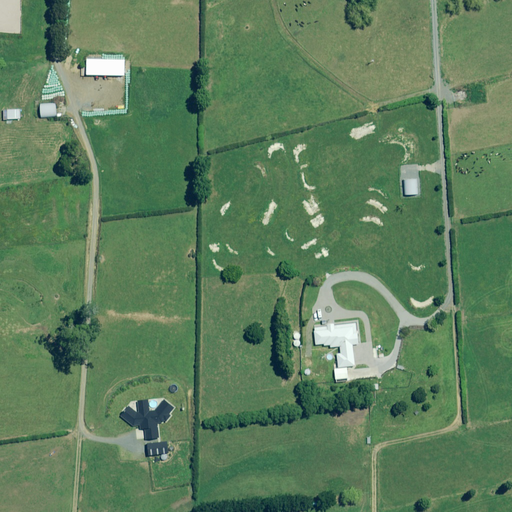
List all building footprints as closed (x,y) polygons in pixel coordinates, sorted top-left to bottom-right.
[(57,116),(56,103),(41,104),(41,117),(57,116)] [(21,119),(21,110),(8,110),(8,119),(21,119)] [(417,195),(417,179),(405,180),(405,195),(417,195)] [(359,344),(357,323),(335,326),(334,324),(328,324),(328,326),(315,328),(317,345),(324,344),(325,346),(331,345),(331,347),(341,346),(342,354),(338,354),(339,367),(355,366),(353,345),(359,344)] [(318,372),(313,366),(310,369),(314,375),(318,372)] [(349,378),(348,368),(335,369),(336,379),(349,378)] [(168,394),(165,388),(158,392),(162,398),(168,394)] [(165,420),(167,422),(171,417),(170,415),(175,408),(165,400),(157,411),(150,412),(148,400),(139,401),(140,412),(137,412),(130,406),(122,417),(134,426),(141,425),(142,431),(146,430),(147,440),(159,439),(158,423),(163,423),(165,420)] [(168,454),(169,454),(168,442),(148,443),(149,451),(151,450),(152,455),(161,454),(168,454)]
